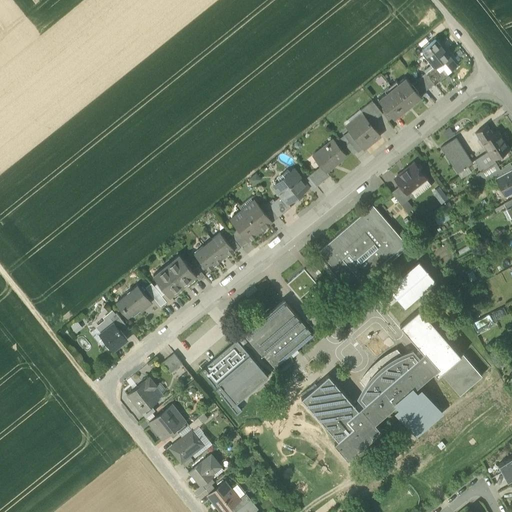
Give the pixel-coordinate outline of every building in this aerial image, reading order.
[(449,56),(449,55),(440,45),(435,39),(422,50),(436,67),(440,64),(449,57),(449,56)] [(442,43),(440,45),(449,55),(450,53),(442,43)] [(440,64),(448,73),(457,65),(451,58),(450,59),(449,57),(440,64)] [(448,73),(440,64),(436,67),(438,69),(429,76),(435,83),(448,73)] [(427,73),(421,77),(430,87),(435,83),(429,76),(427,73)] [(381,75),(375,80),(379,85),(385,80),(381,75)] [(385,107),(393,117),(400,111),(401,112),(414,102),(413,100),(420,95),(412,85),(405,76),(397,83),(398,83),(386,92),(378,98),(385,107)] [(421,77),(417,81),(425,91),(430,87),(421,77)] [(420,95),(425,91),(417,81),(412,85),(420,95)] [(370,123),(382,112),(381,111),(374,102),(369,106),(368,104),(359,111),(362,115),(363,115),(370,123)] [(385,107),(381,111),(382,112),(388,121),(393,117),(385,107)] [(344,123),(350,131),(359,123),(356,120),(362,115),(359,111),(344,123)] [(363,147),(379,134),(370,123),(363,115),(362,115),(356,120),(359,123),(350,131),(363,147)] [(488,151),(494,160),(494,159),(510,149),(498,131),(492,134),(487,125),(476,132),(489,151),(488,151)] [(363,147),(350,131),(345,135),(346,137),(346,136),(350,141),(358,151),(363,147)] [(342,140),(346,145),(350,141),(346,136),(346,137),(342,140)] [(441,147),(458,173),(468,166),(473,163),(456,138),(441,147)] [(323,168),(326,172),(326,171),(346,155),(333,139),(314,154),(320,162),(319,163),(323,168)] [(346,145),(353,154),(358,151),(350,141),(346,145)] [(501,169),(496,162),(494,159),(494,160),(488,151),(474,160),(482,171),(482,172),(486,178),(501,169)] [(403,183),(409,191),(410,191),(426,178),(420,171),(422,168),(420,166),(417,167),(414,163),(395,178),(401,185),(403,183)] [(511,166),(511,163),(502,168),(501,169),(486,178),(480,182),(482,186),(497,179),(496,178),(505,174),(511,170),(511,166)] [(471,172),(468,166),(458,173),(461,179),(471,172)] [(315,170),(308,176),(302,180),(308,187),(311,191),(316,186),(330,175),(326,171),(326,172),(323,168),(317,172),(315,170)] [(281,195),(287,203),(288,203),(294,198),(296,198),(302,193),(303,191),(308,187),(302,180),(294,170),(291,172),(289,171),(286,170),(279,175),(279,179),(280,181),(273,186),(281,195)] [(497,179),(506,196),(511,192),(511,170),(505,174),(496,178),(497,179)] [(482,172),(482,171),(475,174),(480,182),(486,178),(482,172)] [(256,173),(248,179),(253,186),(261,179),(256,173)] [(410,191),(413,194),(415,198),(431,185),(426,178),(410,191)] [(391,192),(400,204),(407,199),(413,194),(410,191),(409,191),(403,183),(401,185),(391,192)] [(448,198),(439,186),(432,192),(441,204),(448,198)] [(281,195),(269,205),(267,203),(261,208),(270,219),(272,222),(278,217),(291,207),(288,203),(287,203),(281,195)] [(241,209),(252,200),(250,197),(239,206),(241,209)] [(252,200),(241,209),(230,218),(233,222),(237,228),(246,239),(248,241),(259,232),(272,222),(270,219),(261,208),(257,203),(254,199),(252,200)] [(414,208),(407,199),(400,204),(407,212),(414,208)] [(319,251),(354,292),(408,246),(373,204),(319,251)] [(511,208),(511,207),(507,210),(503,212),(508,220),(511,217),(511,208)] [(447,211),(434,218),(438,225),(451,219),(447,211)] [(423,222),(416,226),(420,233),(427,229),(423,222)] [(230,234),(233,238),(228,242),(234,249),(233,249),(235,251),(240,247),(238,245),(246,239),(237,228),(230,234)] [(220,232),(211,239),(225,256),(229,253),(229,254),(233,250),(233,249),(234,249),(228,242),(220,232)] [(221,259),(225,256),(211,239),(203,246),(216,263),(217,262),(217,263),(222,260),(221,259)] [(240,247),(248,241),(246,239),(238,245),(240,247)] [(213,266),(216,263),(203,246),(194,253),(208,270),(208,269),(209,270),(213,267),(213,266)] [(487,246),(480,250),(483,257),(490,253),(487,246)] [(167,290),(172,296),(173,295),(195,276),(196,275),(192,270),(179,254),(154,274),(160,281),(167,290)] [(340,278),(322,257),(317,261),(335,282),(340,278)] [(436,279),(420,261),(388,288),(404,307),(436,279)] [(309,266),(314,272),(318,268),(313,263),(309,266)] [(305,270),(314,280),(318,277),(314,272),(309,266),(305,270)] [(195,276),(199,280),(204,276),(197,267),(192,270),(196,275),(195,276)] [(287,283),(299,298),(309,290),(316,283),(314,280),(305,270),(304,269),(287,283)] [(477,278),(472,271),(466,274),(471,282),(477,278)] [(160,281),(154,286),(161,296),(167,290),(160,281)] [(145,288),(160,306),(166,302),(169,305),(176,299),(173,295),(172,296),(167,290),(161,296),(154,286),(151,283),(145,288)] [(316,283),(309,290),(313,295),(321,288),(316,283)] [(118,300),(129,313),(137,306),(139,308),(150,299),(137,284),(118,300)] [(255,286),(245,294),(248,297),(257,290),(255,286)] [(262,354),(275,369),(291,354),(297,350),(313,335),(301,321),(283,300),(244,334),(262,355),(262,354)] [(338,304),(328,313),(332,318),(342,309),(338,304)] [(504,307),(491,313),(495,321),(508,315),(504,307)] [(374,423),(398,403),(413,389),(439,367),(442,371),(440,372),(460,394),(482,375),(462,353),(460,355),(420,309),(401,325),(420,347),(424,352),(418,358),(366,403),(359,409),(347,419),(353,427),(338,440),(334,444),(348,459),(381,430),(374,423)] [(120,330),(114,323),(110,318),(112,316),(109,313),(104,318),(106,320),(96,328),(101,334),(100,335),(106,343),(112,350),(119,345),(119,344),(125,338),(126,339),(127,339),(120,330)] [(114,323),(120,330),(126,325),(116,313),(114,314),(112,316),(110,318),(114,323)] [(77,321),(70,327),(75,334),(83,328),(77,321)] [(101,347),(106,343),(100,335),(95,339),(101,347)] [(242,335),(237,340),(242,346),(247,341),(242,335)] [(242,410),(237,403),(268,376),(242,346),(237,340),(201,371),(237,415),(242,410)] [(359,381),(365,388),(370,382),(374,377),(379,372),(382,376),(388,370),(385,366),(391,362),(396,359),(403,355),(397,348),(390,352),(377,361),(367,371),(359,381)] [(360,397),(366,403),(418,358),(412,351),(408,353),(403,355),(396,359),(391,362),(385,366),(388,370),(382,376),(379,372),(374,377),(370,382),(365,388),(363,392),(360,397)] [(162,363),(170,374),(182,364),(173,353),(162,363)] [(301,398),(338,440),(353,427),(347,419),(359,409),(329,374),(301,398)] [(128,395),(142,412),(151,405),(159,398),(152,389),(157,386),(150,377),(128,395)] [(164,395),(157,386),(152,389),(159,398),(164,395)] [(418,395),(413,389),(398,403),(402,408),(398,412),(415,432),(440,411),(422,391),(418,395)] [(149,422),(163,439),(169,433),(174,429),(185,421),(184,420),(171,404),(156,417),(149,422)] [(142,412),(146,417),(152,412),(155,410),(151,405),(142,412)] [(145,417),(149,422),(156,417),(152,412),(146,417),(145,417)] [(203,413),(198,417),(202,423),(208,418),(203,413)] [(198,417),(189,425),(184,420),(185,421),(174,429),(178,434),(188,426),(191,430),(192,430),(192,431),(198,426),(202,423),(198,417)] [(188,426),(178,434),(182,438),(191,430),(188,426)] [(203,431),(198,426),(192,431),(203,444),(192,454),(195,457),(212,443),(202,432),(203,431)] [(174,429),(169,433),(173,438),(178,434),(174,429)] [(170,448),(182,462),(190,455),(192,454),(203,444),(192,431),(192,430),(191,430),(182,438),(170,448)] [(189,472),(201,486),(202,485),(211,478),(213,476),(214,477),(223,470),(219,465),(220,465),(211,454),(189,472)] [(190,455),(182,462),(185,466),(193,460),(190,455)] [(511,457),(499,464),(507,480),(511,477),(511,457)] [(211,478),(202,485),(206,489),(214,482),(211,478)] [(208,495),(221,511),(223,511),(229,507),(239,500),(238,499),(231,489),(225,482),(208,495)] [(238,483),(231,489),(238,499),(246,493),(238,483)] [(197,497),(206,489),(202,485),(201,486),(193,492),(197,497)] [(245,511),(253,506),(249,501),(251,499),(246,493),(238,499),(239,500),(229,507),(233,511),(234,511),(237,510),(238,511),(245,511)]
